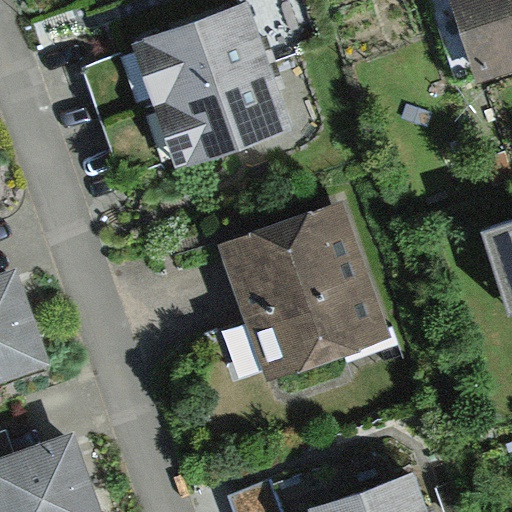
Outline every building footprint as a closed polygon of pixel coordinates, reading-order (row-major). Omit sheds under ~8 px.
[(249,0),(232,0),(135,34),(176,155),(290,116),(249,0)] [(511,0),(461,0),(479,59),(511,49),(511,0)] [(346,194),(223,232),(266,370),(389,332),(346,194)] [(21,277),(0,283),(0,384),(50,368),(21,277)] [(101,511),(75,435),(0,460),(0,511),(101,511)] [(424,511),(409,469),(296,510),(296,511),(424,511)]
